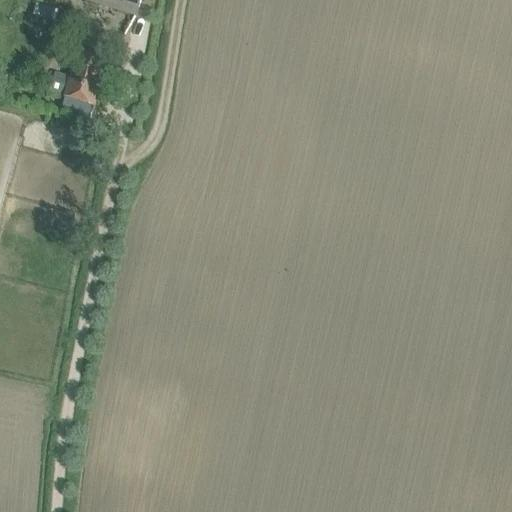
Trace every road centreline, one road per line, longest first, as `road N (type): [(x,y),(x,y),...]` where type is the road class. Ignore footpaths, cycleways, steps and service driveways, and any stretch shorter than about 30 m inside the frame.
road 1 (unclassified): [(57,511),(63,435),(117,166)]
road 2 (track): [(117,166),(158,130),(179,0)]
